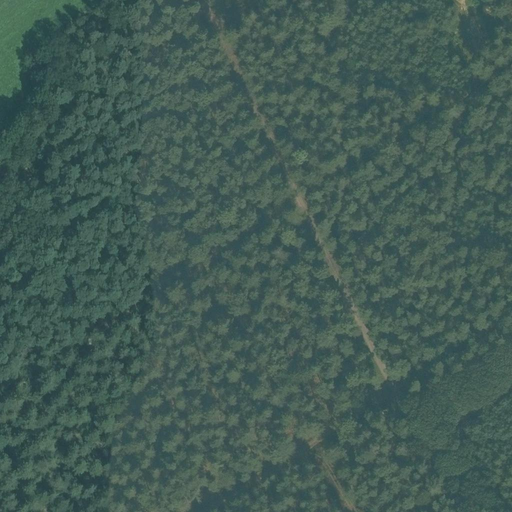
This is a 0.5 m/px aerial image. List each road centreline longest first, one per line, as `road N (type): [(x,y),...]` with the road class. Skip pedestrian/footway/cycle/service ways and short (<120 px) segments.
road 1 (track): [(458,511),(390,389),(204,0)]
road 2 (track): [(0,398),(300,203)]
road 3 (track): [(390,389),(203,511)]
